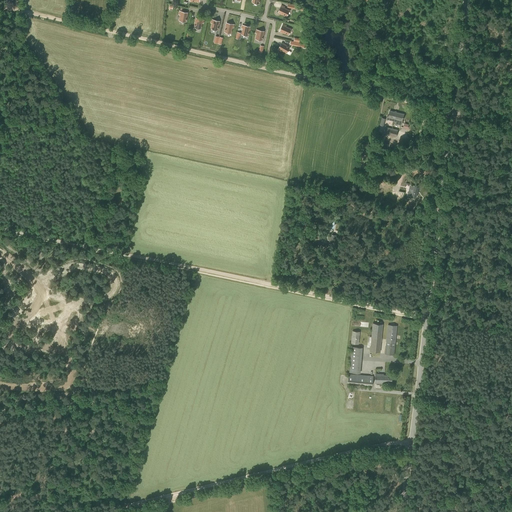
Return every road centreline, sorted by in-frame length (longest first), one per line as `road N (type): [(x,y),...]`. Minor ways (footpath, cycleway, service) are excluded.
road 1 (unclassified): [(402,511),(464,0)]
road 2 (track): [(451,111),(24,11)]
road 3 (track): [(125,505),(411,442)]
road 4 (track): [(427,317),(181,266)]
